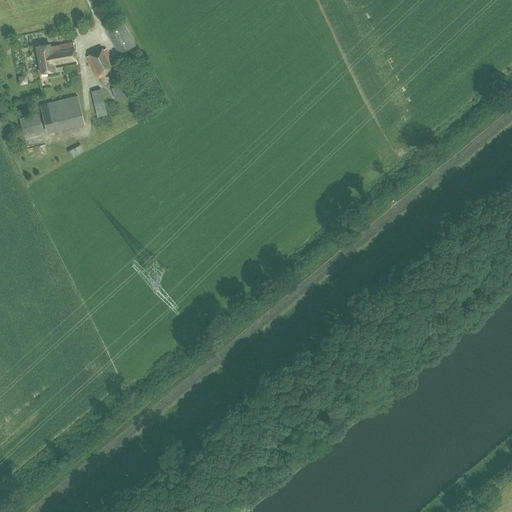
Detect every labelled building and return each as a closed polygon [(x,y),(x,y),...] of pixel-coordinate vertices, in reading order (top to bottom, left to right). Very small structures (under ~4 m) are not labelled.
[(105,26),(119,53),(135,45),(121,18),(105,26)] [(36,46),(41,73),(55,70),(54,67),(77,63),(73,42),(50,46),(50,43),(36,46)] [(87,57),(98,79),(117,69),(107,48),(104,50),(103,47),(89,54),(89,55),(87,57)] [(18,76),(19,85),(28,83),(27,75),(18,76)] [(112,89),(116,99),(127,94),(123,84),(112,89)] [(92,91),(98,117),(108,115),(102,89),(92,91)] [(43,112),(47,130),(84,121),(77,95),(41,105),(43,112)] [(19,118),(24,136),(44,131),(39,113),(19,118)] [(68,151),(72,157),(84,150),(80,144),(68,151)]
